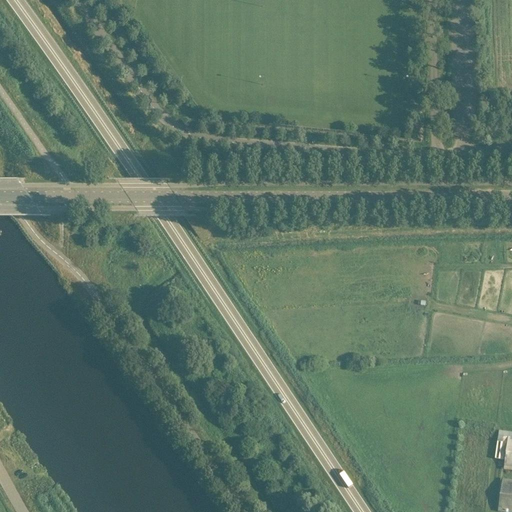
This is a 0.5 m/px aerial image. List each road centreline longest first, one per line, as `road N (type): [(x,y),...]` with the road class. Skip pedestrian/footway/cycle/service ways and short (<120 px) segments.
road 1 (primary): [(361,511),(15,0)]
road 2 (unclassified): [(436,157),(191,133),(147,102),(75,0)]
road 3 (tertiary): [(511,197),(177,197)]
road 4 (tertiary): [(0,198),(177,197)]
road 5 (unclassified): [(436,157),(433,0)]
